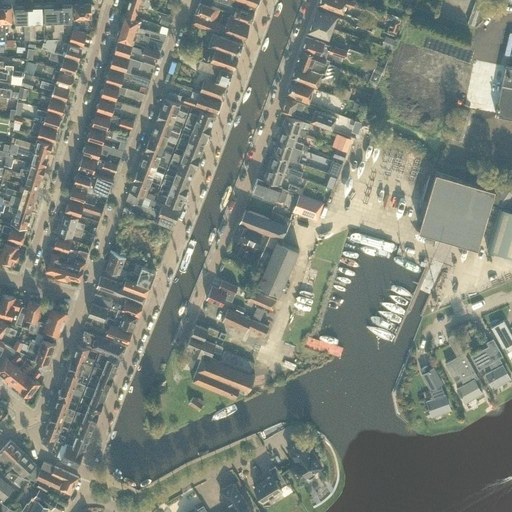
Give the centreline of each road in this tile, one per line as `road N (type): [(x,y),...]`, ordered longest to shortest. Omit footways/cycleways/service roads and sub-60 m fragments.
road 1 (residential): [(84,474),(266,0)]
road 2 (residential): [(181,342),(313,0)]
road 3 (residential): [(82,298),(190,0)]
road 4 (residential): [(24,282),(113,0)]
road 5 (residential): [(26,423),(43,410),(82,298)]
road 6 (residential): [(141,511),(261,450)]
